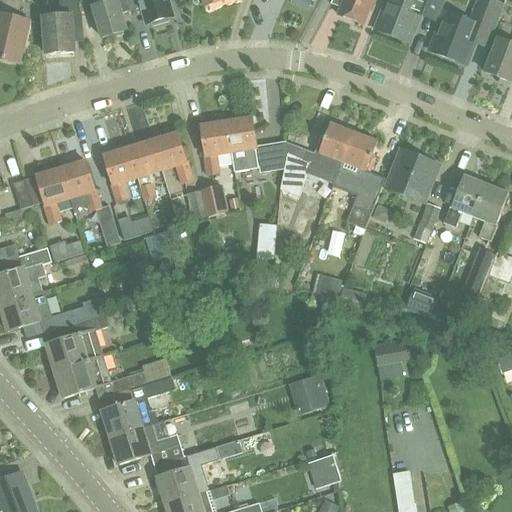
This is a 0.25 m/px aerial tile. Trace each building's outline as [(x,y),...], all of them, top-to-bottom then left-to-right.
[(81,0),(59,0),(61,9),(57,9),(57,18),(45,19),(48,56),(75,54),(72,28),(84,27),(83,17),(80,7),(81,0)] [(107,0),(109,3),(109,4),(94,9),(104,39),(115,36),(117,38),(125,36),(125,32),(127,32),(122,14),(130,12),(126,0),(107,0)] [(139,0),(148,27),(153,26),(154,28),(170,24),(169,21),(175,19),(168,0),(139,0)] [(293,0),(292,4),(308,10),(310,5),(312,6),(314,0),(293,0)] [(362,26),(372,0),(333,0),(331,5),(343,9),(339,17),(362,26)] [(414,0),(415,1),(412,0),(387,0),(376,31),(411,45),(423,14),(435,19),(442,0),(414,0)] [(467,66),(475,45),(487,50),(494,32),(504,5),(490,0),(479,0),(471,22),(446,13),(431,52),(467,66)] [(0,61),(19,67),(31,23),(0,15),(0,61)] [(511,44),(499,40),(486,73),(511,83),(511,44)] [(258,148),(258,147),(253,119),(227,124),(232,155),(234,173),(249,170),(260,168),(263,168),(260,148),(258,148)] [(231,155),(227,124),(202,128),(207,157),(206,157),(209,177),(220,175),(217,157),(231,155)] [(314,160),(310,169),(323,174),(323,173),(337,179),(343,163),(354,134),(333,125),(326,142),(322,140),(314,160)] [(179,134),(154,142),(163,172),(177,167),(182,185),(194,182),(188,162),(187,163),(179,134)] [(379,144),(354,134),(343,163),(358,169),(352,186),(364,190),(376,161),(372,160),(379,144)] [(139,179),(138,179),(143,196),(144,201),(157,197),(155,190),(150,176),(163,172),(154,142),(130,149),(139,179)] [(138,179),(139,179),(130,149),(105,156),(114,185),(112,186),(118,205),(129,202),(129,200),(124,184),(138,179)] [(424,204),(439,167),(401,152),(387,189),(424,204)] [(87,162),(62,170),(71,199),(86,195),(91,213),(102,209),(97,190),(95,190),(87,162)] [(71,199),(62,170),(37,177),(46,207),(44,207),(50,225),(62,222),(56,204),(71,199)] [(284,176),(281,191),(300,198),(307,180),(297,176),(295,181),(284,176)] [(475,218),(488,185),(465,176),(453,209),(451,208),(444,225),(457,230),(463,213),(475,218)] [(14,185),(22,210),(34,207),(27,181),(14,185)] [(510,193),(488,185),(475,218),(486,222),(480,238),(492,243),(499,226),(497,225),(510,193)] [(229,214),(222,188),(204,192),(211,218),(229,214)] [(194,223),(210,219),(203,192),(188,195),(194,223)] [(367,231),(373,214),(380,196),(369,192),(362,210),(354,207),(348,223),(367,231)] [(427,245),(430,238),(441,209),(428,204),(414,239),(427,245)] [(116,224),(122,243),(122,244),(137,239),(130,218),(115,222),(116,224)] [(120,242),(115,224),(114,223),(101,226),(107,245),(120,242)] [(276,252),(276,226),(258,225),(258,251),(276,252)] [(427,245),(418,268),(436,275),(448,244),(430,238),(427,245)] [(67,243),(62,243),(51,244),(53,260),(68,258),(67,243)] [(0,263),(19,258),(15,246),(0,250),(0,263)] [(175,256),(168,246),(154,251),(155,263),(175,256)] [(47,249),(19,258),(0,263),(0,301),(1,305),(33,296),(40,294),(35,280),(46,277),(43,266),(52,263),(47,249)] [(495,256),(481,250),(464,294),(478,300),(495,256)] [(344,289),(339,305),(363,312),(367,296),(344,289)] [(33,296),(1,305),(10,332),(24,327),(28,340),(53,332),(58,330),(89,320),(85,308),(53,318),(49,305),(37,309),(33,296)] [(58,330),(53,332),(57,342),(48,345),(56,372),(104,358),(96,332),(110,328),(106,315),(89,320),(58,330)] [(409,341),(375,347),(381,380),(405,376),(403,363),(413,361),(409,341)] [(104,358),(56,372),(65,398),(101,387),(105,399),(112,397),(147,386),(144,373),(112,383),(104,358)] [(308,380),(317,411),(331,407),(321,376),(308,380)] [(147,386),(112,397),(115,408),(103,411),(112,438),(154,425),(155,427),(174,421),(174,418),(158,423),(154,409),(151,410),(148,399),(177,390),(173,378),(147,386)] [(421,418),(436,417),(434,392),(420,392),(421,418)] [(159,442),(155,427),(154,425),(112,438),(120,465),(156,454),(160,466),(169,463),(186,458),(179,436),(159,442)] [(186,458),(169,463),(172,474),(159,479),(167,505),(211,491),(203,467),(221,461),(217,449),(186,458)] [(334,457),(321,461),(328,485),(342,481),(334,457)] [(439,462),(441,475),(457,472),(456,460),(439,462)] [(416,511),(411,472),(395,475),(400,511),(416,511)] [(37,511),(22,473),(0,481),(0,506),(1,508),(0,509),(1,511),(37,511)] [(216,511),(211,492),(211,491),(167,505),(169,511),(216,511)]
